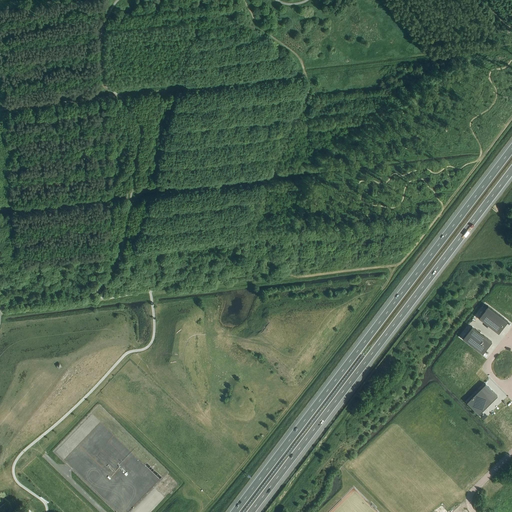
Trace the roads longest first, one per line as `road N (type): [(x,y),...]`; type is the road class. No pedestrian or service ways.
road 1 (motorway): [(511,148),(234,511)]
road 2 (motorway): [(252,511),(511,171)]
road 3 (track): [(0,111),(305,75)]
road 4 (track): [(150,290),(0,312)]
road 5 (track): [(284,271),(150,290)]
